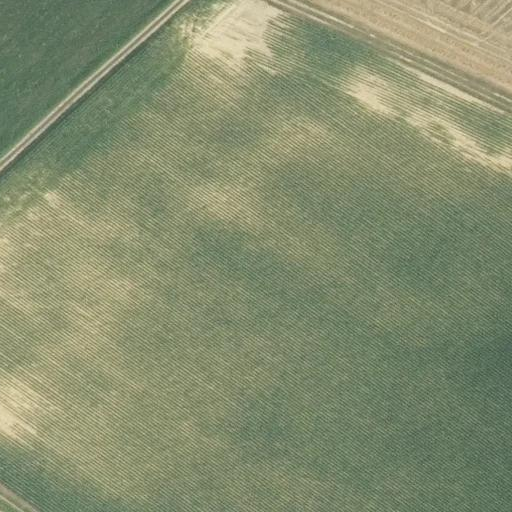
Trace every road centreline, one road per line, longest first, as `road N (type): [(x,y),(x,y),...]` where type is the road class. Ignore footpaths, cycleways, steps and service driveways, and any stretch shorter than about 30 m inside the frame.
road 1 (track): [(0,179),(210,0)]
road 2 (track): [(264,0),(511,113)]
